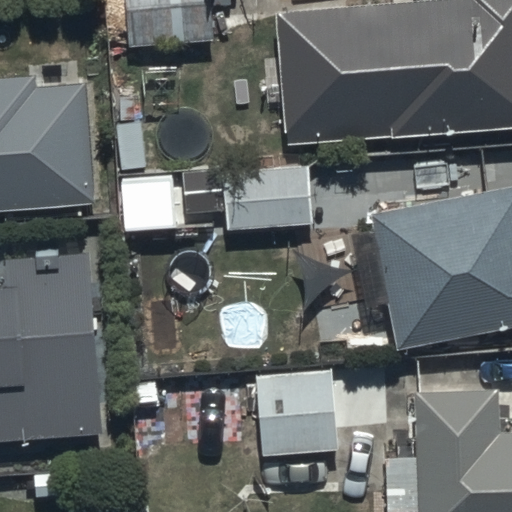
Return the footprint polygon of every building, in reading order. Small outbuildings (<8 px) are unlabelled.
[(209,0),(125,0),(128,44),(213,38),(209,0)] [(511,122),(511,0),(351,0),(335,1),(344,125),(391,121),(391,132),(511,122)] [(0,207),(97,200),(88,76),(35,80),(35,70),(0,72),(0,207)] [(313,220),(308,161),(223,168),(227,226),(313,220)] [(511,178),(369,206),(372,223),(350,228),(364,303),(389,298),(398,342),(511,319),(511,178)] [(0,434),(99,428),(86,246),(4,252),(5,279),(0,279),(0,434)] [(333,367),(255,373),(261,453),(338,448),(333,367)] [(499,384),(415,387),(417,452),(386,453),(388,510),(418,509),(417,511),(511,511),(511,427),(500,428),(499,384)]
